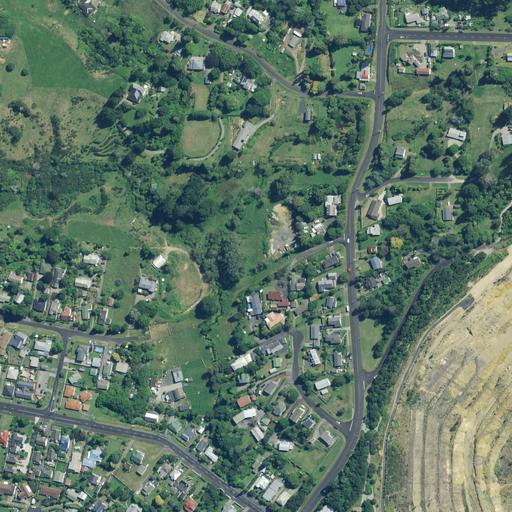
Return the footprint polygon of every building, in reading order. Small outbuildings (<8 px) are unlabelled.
[(92,0),(91,0),(85,0),(80,5),(85,10),(84,11),(90,16),(96,10),(89,3),(92,0)] [(218,3),(213,2),(211,11),(215,12),(215,13),(216,13),(217,12),(219,12),(221,4),(218,3)] [(231,5),(227,2),(222,11),(227,14),(231,5)] [(240,16),(242,17),(245,13),(243,12),(243,11),(238,8),(235,13),(240,16)] [(448,13),(446,8),(439,10),(440,13),(436,14),(438,21),(445,18),(445,20),(454,17),(452,12),(448,13)] [(254,10),(249,15),(250,16),(249,17),(261,26),(271,14),(266,10),(262,16),(254,10)] [(406,14),(407,16),(409,23),(417,21),(418,24),(423,22),(422,19),(421,19),(419,13),(412,15),(411,15),(410,13),(406,14)] [(370,15),(363,15),(362,31),(369,31),(370,15)] [(174,36),(166,32),(162,39),(171,43),(174,36)] [(299,39),(294,36),(289,44),(294,47),(299,39)] [(455,48),(453,48),(453,47),(447,47),(447,48),(444,48),(444,57),(455,57),(455,48)] [(404,62),(406,65),(410,61),(410,62),(412,64),(415,62),(418,66),(421,64),(414,55),(409,59),(409,58),(406,54),(402,58),(405,61),(404,62)] [(205,70),(205,59),(195,58),(195,60),(191,60),(191,63),(189,63),(189,69),(205,70)] [(365,65),(363,65),(362,72),(358,72),(357,78),(360,78),(360,80),(369,81),(370,66),(365,65)] [(251,78),(243,74),(240,79),(235,77),(233,81),(244,86),(244,87),(249,90),(252,84),(248,82),(251,78)] [(147,89),(133,83),(131,89),(132,90),(129,98),(140,103),(143,95),(144,95),(147,89)] [(466,133),(450,128),(448,136),(463,141),(466,133)] [(511,134),(503,136),(504,145),(511,143),(511,134)] [(406,149),(398,147),(396,157),(404,159),(406,149)] [(339,210),(337,210),(337,206),(339,206),(339,193),(332,193),(328,193),(328,215),(337,216),(339,216),(339,210)] [(403,202),(401,196),(389,199),(391,205),(403,202)] [(378,201),(374,199),(368,216),(371,217),(378,220),(380,214),(378,213),(382,201),(378,200),(378,201)] [(450,210),(450,209),(443,209),(443,220),(452,220),(452,218),(452,214),(452,210),(450,210)] [(319,234),(319,235),(321,239),(327,236),(326,234),(321,223),(316,225),(320,233),(319,234)] [(368,234),(373,234),(373,235),(380,235),(379,227),(378,227),(378,225),(375,225),(375,227),(374,227),(369,228),(369,230),(368,230),(368,234)] [(100,256),(93,255),(92,257),(85,256),(84,263),(99,265),(100,256)] [(325,258),(326,261),(323,262),(326,268),(340,262),(337,256),(332,259),(330,255),(325,258)] [(382,268),(379,256),(371,259),(375,270),(382,268)] [(409,269),(415,267),(417,266),(421,264),(418,257),(414,258),(415,259),(407,263),(409,269)] [(48,263),(48,264),(44,263),(41,273),(51,275),(53,264),(52,264),(48,263)] [(67,270),(58,268),(56,277),(54,276),(51,286),(59,288),(60,283),(62,284),(64,280),(63,279),(64,275),(66,275),(67,270)] [(36,270),(33,269),(32,273),(29,273),(28,280),(34,281),(36,270)] [(21,284),(23,277),(17,275),(18,273),(12,271),(10,281),(21,284)] [(377,285),(372,275),(366,278),(367,280),(366,281),(368,286),(370,286),(371,288),(377,285)] [(147,278),(142,277),(139,287),(150,289),(150,291),(156,292),(157,283),(151,282),(146,281),(147,278)] [(86,280),(86,279),(82,278),(81,279),(76,278),(75,286),(89,288),(91,281),(86,280)] [(306,283),(305,279),(301,279),(301,281),(300,281),(300,283),(295,283),(291,283),(292,291),(301,290),(308,289),(307,283),(306,283)] [(327,280),(322,280),(322,284),(325,284),(325,288),(336,288),(335,280),(327,280)] [(276,301),(276,300),(281,300),(282,293),(270,291),(269,299),(273,299),(273,300),(276,301)] [(25,295),(20,292),(15,301),(23,305),(25,300),(23,299),(25,295)] [(263,314),(260,295),(248,297),(249,303),(253,302),(254,309),(255,309),(256,315),(263,314)] [(327,306),(329,306),(329,308),(332,308),(332,307),(336,307),(337,302),(334,301),(334,298),(328,297),(327,306)] [(44,299),(36,298),(34,308),(38,309),(38,310),(45,311),(47,302),(43,302),(44,299)] [(59,300),(56,300),(55,303),(53,302),(50,314),(53,315),(54,313),(58,314),(58,313),(61,313),(62,309),(57,308),(59,300)] [(294,310),(298,316),(305,311),(309,310),(307,301),(302,301),(302,305),(294,310)] [(80,311),(83,310),(83,319),(90,319),(90,311),(92,310),(92,306),(84,306),(80,306),(80,311)] [(68,308),(65,308),(64,312),(63,312),(62,320),(75,321),(75,311),(72,311),(72,310),(68,310),(68,308)] [(108,309),(104,308),(104,311),(100,310),(99,315),(100,315),(99,324),(105,325),(105,323),(110,324),(111,319),(106,319),(108,309)] [(277,316),(273,312),(267,316),(271,321),(267,324),(271,328),(285,319),(281,314),(277,316)] [(332,318),(332,317),(329,317),(329,325),(335,325),(335,327),(341,327),(340,314),(334,314),(334,316),(335,318),(332,318)] [(291,323),(286,318),(281,322),(285,327),(291,323)] [(323,331),(323,326),(311,326),(311,339),(319,339),(319,331),(323,331)] [(0,354),(4,356),(5,349),(12,335),(5,332),(2,337),(2,336),(0,339),(0,340),(1,341),(0,341),(0,354)] [(27,338),(19,333),(17,337),(15,342),(12,341),(11,344),(21,349),(27,338)] [(339,333),(336,333),(336,335),(327,335),(327,341),(332,341),(332,343),(341,343),(341,337),(339,337),(339,333)] [(52,341),(47,340),(46,343),(36,341),(35,349),(39,350),(38,355),(49,357),(50,352),(52,341)] [(283,347),(278,341),(273,344),(272,343),(267,347),(265,345),(260,349),(265,355),(269,353),(270,354),(273,352),(274,354),(283,347)] [(90,348),(84,346),(84,348),(79,347),(78,352),(80,352),(78,360),(85,361),(87,353),(88,353),(90,348)] [(320,363),(314,349),(308,352),(314,366),(320,363)] [(257,358),(254,352),(244,358),(243,356),(236,361),(236,362),(231,365),(235,371),(250,362),(251,362),(257,358)] [(40,358),(31,357),(30,360),(32,360),(31,366),(38,367),(40,358)] [(101,359),(95,358),(93,366),(100,367),(101,359)] [(124,363),(123,364),(118,363),(116,371),(122,372),(121,374),(127,375),(128,376),(130,364),(124,363)] [(113,366),(106,364),(104,374),(111,376),(113,366)] [(14,368),(10,367),(7,378),(17,380),(19,370),(14,369),(14,368)] [(81,378),(77,372),(69,378),(73,384),(81,378)] [(249,383),(248,374),(238,375),(239,380),(241,380),(241,383),(249,383)] [(330,385),(328,378),(316,383),(318,390),(330,385)] [(34,390),(35,384),(20,381),(17,397),(32,399),(33,394),(29,393),(30,389),(34,390)] [(109,382),(103,381),(102,382),(99,382),(98,388),(108,389),(109,382)] [(277,386),(271,381),(264,391),(270,395),(277,386)] [(11,384),(8,384),(8,385),(6,385),(4,394),(13,396),(15,387),(10,386),(11,384)] [(72,387),(67,386),(65,396),(70,397),(71,395),(73,396),(75,389),(72,389),(72,387)] [(176,400),(185,397),(184,392),(187,391),(185,386),(173,391),(168,392),(171,402),(176,400)] [(140,390),(130,388),(128,398),(133,399),(134,395),(139,395),(140,390)] [(88,393),(86,391),(81,394),(82,397),(81,398),(84,403),(92,397),(89,393),(88,393)] [(156,396),(150,394),(146,407),(152,409),(156,396)] [(252,403),(248,395),(238,400),(242,408),(252,403)] [(81,401),(69,399),(69,402),(67,402),(66,408),(80,411),(82,404),(80,404),(81,401)] [(287,407),(280,402),(275,409),(276,409),(274,412),(278,415),(278,414),(280,416),(287,407)] [(298,408),(296,407),(292,413),(294,414),(293,415),(291,419),(297,423),(299,420),(300,421),(306,412),(300,408),(299,407),(298,408)] [(244,411),(246,418),(251,417),(257,415),(255,409),(244,411)] [(246,418),(244,411),(234,418),(238,424),(246,418)] [(159,416),(147,413),(145,420),(158,423),(159,416)] [(309,417),(303,424),(302,425),(305,427),(306,426),(310,430),(316,423),(309,417)] [(182,427),(173,422),(170,427),(172,428),(170,432),(172,433),(173,430),(178,433),(182,427)] [(194,430),(190,426),(182,437),(188,441),(191,437),(189,436),(194,430)] [(265,437),(258,426),(251,431),(259,441),(265,437)] [(52,442),(57,443),(58,440),(59,440),(61,431),(55,430),(52,442)] [(10,434),(10,432),(4,431),(4,433),(2,433),(0,441),(5,443),(4,447),(7,447),(9,438),(10,438),(11,434),(10,434)] [(331,434),(327,431),(322,437),(330,445),(335,440),(330,435),(331,434)] [(10,445),(11,445),(10,451),(19,454),(21,446),(24,447),(27,437),(19,435),(19,434),(15,433),(13,442),(11,442),(10,445)] [(37,444),(43,445),(43,446),(46,446),(47,444),(47,439),(43,438),(43,436),(41,436),(40,438),(38,437),(37,444)] [(71,438),(63,436),(60,449),(68,451),(71,438)] [(208,443),(203,440),(197,448),(202,452),(208,443)] [(277,444),(276,449),(280,449),(280,450),(289,451),(289,449),(292,449),(293,445),(289,445),(289,442),(281,441),(280,444),(277,444)] [(34,446),(29,445),(27,450),(25,450),(23,457),(28,458),(30,452),(33,452),(34,446)] [(214,449),(210,446),(205,454),(213,459),(212,460),(215,462),(219,458),(212,452),(214,449)] [(101,454),(102,451),(97,449),(96,450),(93,450),(92,456),(91,456),(90,460),(85,459),(83,465),(90,467),(89,468),(92,468),(93,467),(94,468),(96,461),(101,462),(102,459),(103,459),(104,455),(101,454)] [(141,450),(138,449),(132,459),(141,464),(145,457),(144,456),(145,454),(140,451),(141,450)] [(57,451),(50,450),(48,461),(51,462),(51,464),(55,464),(57,451)] [(42,453),(36,452),(35,456),(34,456),(34,460),(35,461),(35,463),(40,464),(42,453)] [(81,454),(74,452),(72,462),(70,462),(68,471),(75,473),(75,472),(80,473),(83,459),(80,458),(81,454)] [(256,460),(257,461),(252,467),(255,468),(253,471),(256,473),(260,468),(262,469),(264,466),(268,460),(260,454),(256,460)] [(147,468),(142,465),(137,471),(142,475),(147,468)] [(162,469),(168,474),(172,469),(166,465),(162,469)] [(270,469),(266,465),(262,471),(266,474),(270,469)] [(43,469),(42,477),(44,478),(44,477),(52,478),(53,471),(43,469)] [(168,474),(162,469),(161,472),(158,476),(164,479),(168,474)] [(178,471),(176,469),(170,475),(172,477),(171,478),(173,480),(174,479),(175,480),(182,473),(179,470),(178,471)] [(309,477),(301,471),(299,474),(303,477),(301,479),(305,482),(309,477)] [(65,473),(56,472),(54,481),(63,483),(65,473)] [(100,478),(92,474),(87,484),(90,485),(92,482),(97,485),(100,478)] [(267,479),(264,476),(257,485),(260,488),(260,487),(264,490),(271,481),(267,478),(267,479)] [(191,489),(190,489),(194,483),(191,481),(186,477),(185,477),(182,481),(183,482),(178,488),(188,495),(189,493),(190,492),(189,492),(191,489)] [(283,484),(276,479),(263,497),(270,501),(280,487),(281,487),(283,484)] [(151,481),(150,480),(145,485),(146,486),(142,490),(147,496),(151,491),(156,486),(151,481)] [(8,482),(4,481),(4,484),(0,482),(0,494),(4,495),(4,493),(14,495),(15,486),(8,485),(8,482)] [(34,495),(26,482),(19,487),(22,493),(19,495),(22,500),(26,497),(27,499),(34,495)] [(178,490),(173,486),(167,494),(170,496),(172,493),(174,495),(178,490)] [(61,491),(42,487),(40,494),(54,497),(53,498),(59,499),(61,491)] [(72,490),(69,489),(67,493),(69,495),(68,497),(76,502),(79,497),(83,499),(86,494),(82,492),(81,495),(75,492),(76,490),(73,489),(72,490)] [(291,496),(285,491),(277,502),(283,506),(291,496)] [(194,500),(191,497),(184,508),(189,511),(192,511),(198,504),(194,501),(194,500)] [(105,502),(101,499),(96,506),(97,506),(94,510),(96,511),(105,511),(108,508),(106,507),(107,506),(104,504),(105,502)] [(140,511),(143,508),(134,502),(126,511),(140,511)] [(234,508),(227,502),(224,507),(225,508),(224,509),(222,511),(236,511),(237,511),(233,509),(234,508)] [(328,511),(331,509),(323,503),(315,511),(328,511)]
